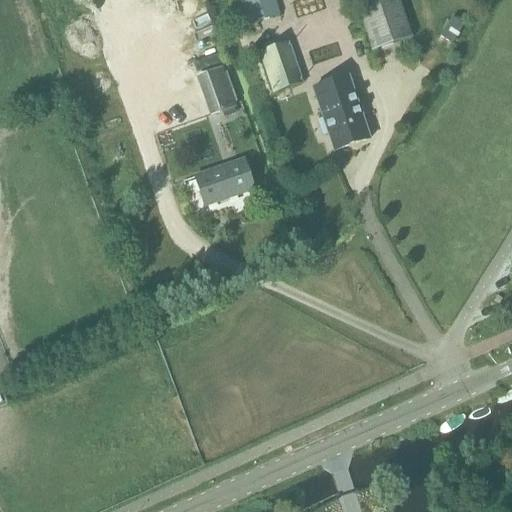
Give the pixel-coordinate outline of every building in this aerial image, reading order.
[(240,0),(249,26),(279,17),(273,0),(240,0)] [(355,0),(373,52),(411,39),(397,0),(355,0)] [(451,19),(440,37),(453,44),(464,26),(451,19)] [(288,43),(259,53),(273,96),(302,86),(288,43)] [(221,69),(195,78),(210,119),(236,109),(221,69)] [(370,141),(348,78),(312,90),(323,121),(318,123),(323,137),(328,136),(334,153),(370,141)] [(204,210),(254,192),(243,161),(193,178),(204,210)]
